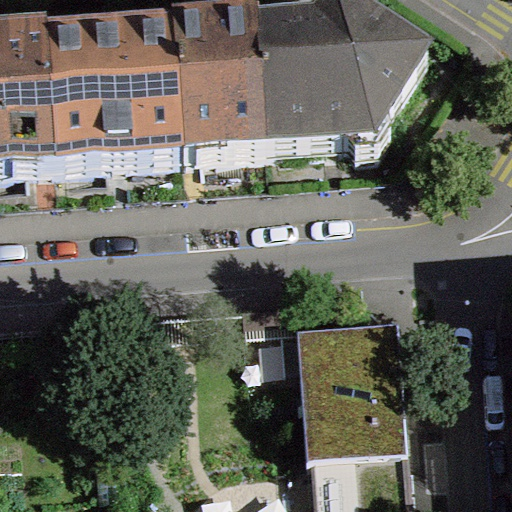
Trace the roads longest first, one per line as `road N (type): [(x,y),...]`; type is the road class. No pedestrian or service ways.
road 1 (residential): [(0,283),(459,254)]
road 2 (residential): [(477,511),(459,254)]
